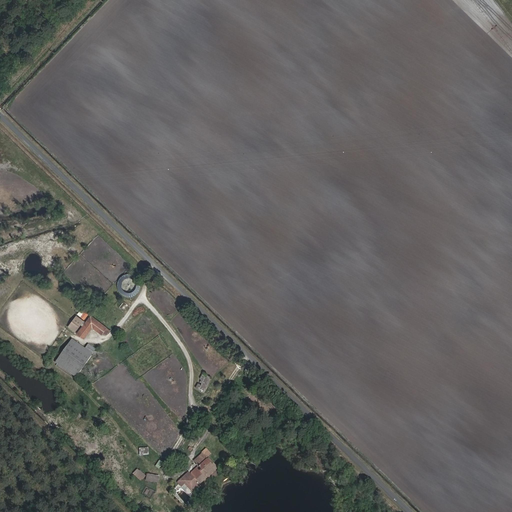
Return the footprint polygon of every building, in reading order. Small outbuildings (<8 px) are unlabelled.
[(72,303),(63,315),(70,320),(78,308),(72,303)] [(101,316),(85,304),(73,321),(80,326),(87,316),(96,323),(101,316)] [(89,341),(68,326),(50,351),(71,366),(89,341)] [(203,373),(196,388),(205,392),(212,377),(203,373)] [(186,467),(184,465),(173,475),(176,479),(180,476),(188,485),(196,479),(195,477),(212,462),(203,451),(207,447),(203,442),(190,453),(195,459),(186,467)] [(141,455),(150,454),(149,446),(140,447),(141,455)] [(133,473),(141,481),(147,476),(139,468),(133,473)] [(147,481),(159,483),(160,474),(147,473),(147,481)]
